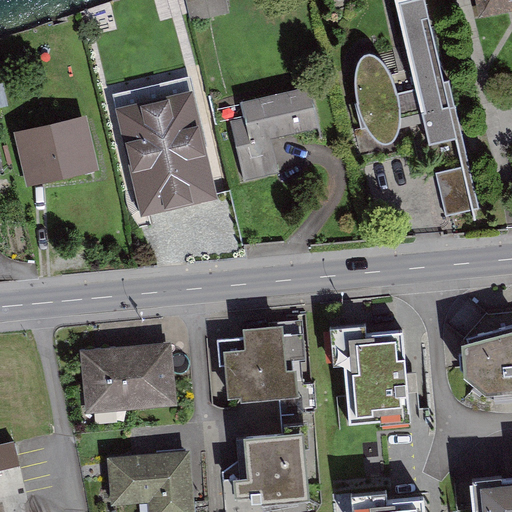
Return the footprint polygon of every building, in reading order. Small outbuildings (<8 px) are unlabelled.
[(185,0),(190,21),(230,12),(227,0),(185,0)] [(431,0),(400,0),(421,88),(398,96),(394,80),(380,57),(365,57),(359,74),(357,99),(358,112),(363,132),(375,141),(395,145),(400,131),(402,111),(422,105),(428,145),(453,144),(462,167),(437,177),(448,223),(482,214),(431,0)] [(314,131),(307,91),(237,104),(251,181),(278,176),(271,139),(314,131)] [(116,110),(140,219),(214,202),(190,93),(116,110)] [(91,126),(20,138),(29,188),(99,176),(91,126)] [(299,321),(220,325),(223,396),(303,392),(299,321)] [(511,326),(467,340),(470,384),(490,396),(511,394),(511,326)] [(401,328),(343,333),(351,421),(409,416),(401,328)] [(169,342),(79,348),(84,412),(173,406),(169,342)] [(305,422),(238,428),(244,500),(311,494),(305,422)] [(111,459),(113,503),(146,501),(146,511),(193,511),(190,455),(111,459)] [(511,511),(511,470),(481,473),(485,511),(511,511)] [(361,511),(420,511),(420,500),(361,504),(361,511)]
